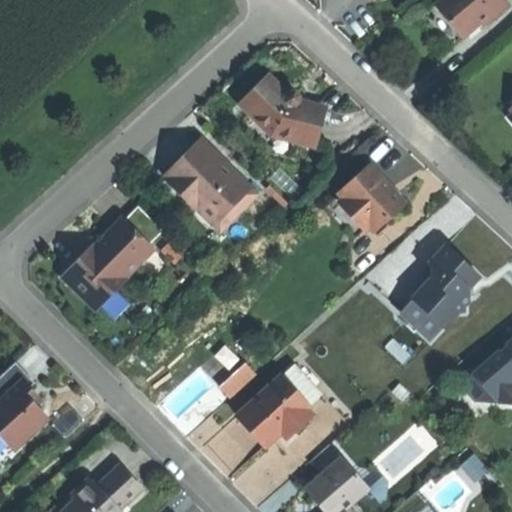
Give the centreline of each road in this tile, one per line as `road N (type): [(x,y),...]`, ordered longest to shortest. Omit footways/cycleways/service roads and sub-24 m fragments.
road 1 (residential): [(281,10),(0,262)]
road 2 (residential): [(0,282),(233,511)]
road 3 (residential): [(281,10),(511,219)]
